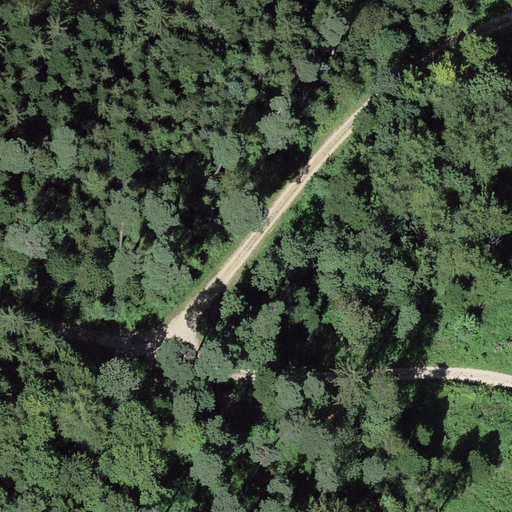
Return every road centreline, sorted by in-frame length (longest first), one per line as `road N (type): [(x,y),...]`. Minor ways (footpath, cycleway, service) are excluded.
road 1 (motorway): [(0,150),(511,477)]
road 2 (motorway): [(511,317),(2,0)]
road 3 (track): [(0,313),(168,358),(350,367),(415,358),(477,363),(511,378)]
road 4 (track): [(511,17),(427,58),(364,113),(168,358)]
